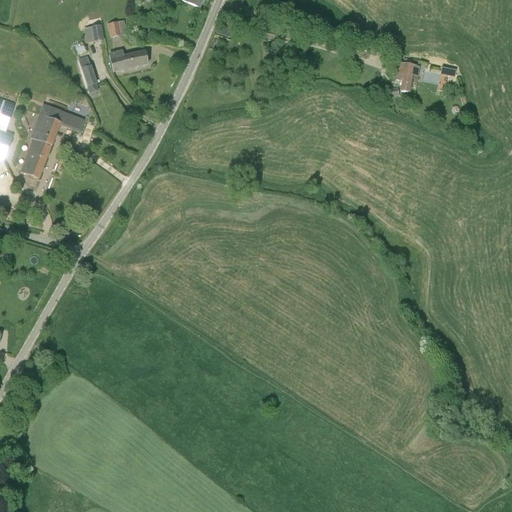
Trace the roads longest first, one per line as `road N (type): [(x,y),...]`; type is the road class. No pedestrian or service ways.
road 1 (unclassified): [(80,254),(164,123),(218,0)]
road 2 (unclassified): [(0,392),(80,254)]
